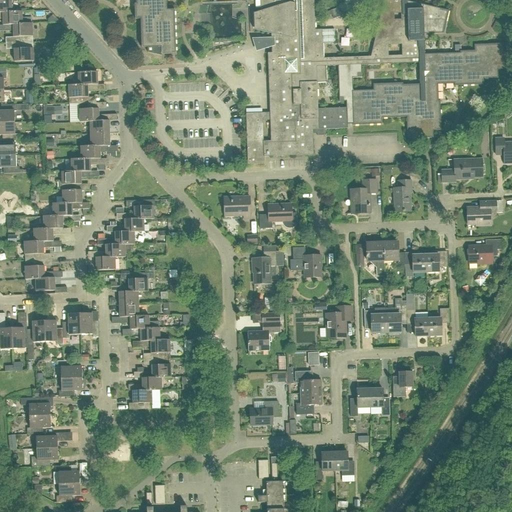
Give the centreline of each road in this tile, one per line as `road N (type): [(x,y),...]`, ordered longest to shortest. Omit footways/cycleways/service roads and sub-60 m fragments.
road 1 (residential): [(234,443),(338,440),(335,356),(455,351),(451,237),(434,225)]
road 2 (residential): [(434,225),(321,230),(317,183),(303,174),(188,179),(175,191)]
road 3 (residential): [(234,443),(228,250),(175,191)]
road 4 (residential): [(81,296),(79,243),(101,214),(108,183),(137,149)]
road 5 (residential): [(93,496),(91,434),(107,425),(105,381)]
